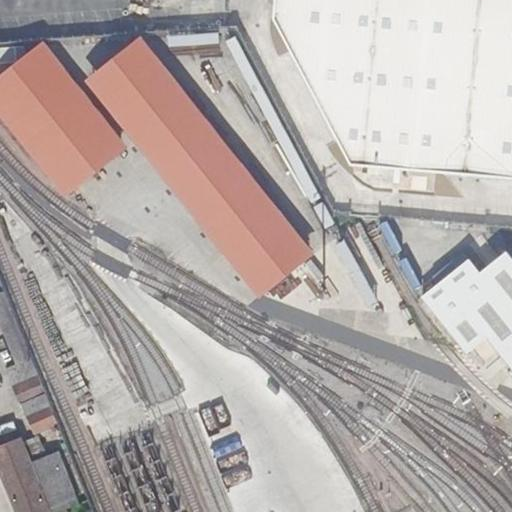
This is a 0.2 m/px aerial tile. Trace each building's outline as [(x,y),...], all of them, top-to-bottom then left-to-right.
[(511,0),(279,0),(279,20),(351,162),(368,196),(511,207),(511,0)] [(136,44),(92,79),(263,294),(306,259),(136,44)] [(15,50),(0,50),(0,63),(6,63),(17,57),(15,50)] [(36,51),(0,77),(0,102),(70,191),(118,153),(36,51)] [(312,182),(297,189),(309,214),(325,206),(312,182)] [(0,295),(0,320),(18,367),(31,361),(4,294),(0,295)] [(412,353),(411,343),(398,343),(399,354),(412,353)] [(34,437),(58,428),(31,361),(18,367),(8,370),(34,437)] [(52,452),(65,446),(64,441),(49,446),(52,452)] [(67,511),(68,511),(80,507),(68,480),(59,454),(30,465),(21,442),(0,449),(0,470),(16,511),(67,511)]
